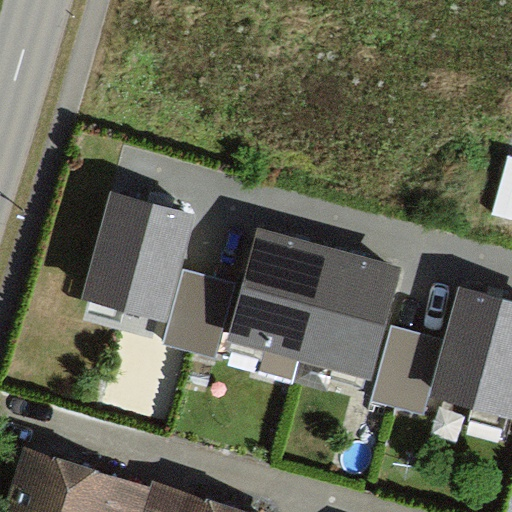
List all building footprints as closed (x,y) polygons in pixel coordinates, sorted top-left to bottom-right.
[(511,151),(495,212),(511,216),(511,151)] [(164,192),(108,178),(82,283),(168,304),(193,199),(164,192)] [(303,226),(259,214),(228,327),(263,337),(255,365),(325,384),(333,356),(374,367),(405,254),(360,242),(303,226)] [(164,337),(213,351),(234,278),(185,264),(164,337)] [(511,284),(502,282),(458,271),(432,380),(511,398),(511,284)] [(391,319),(371,396),(420,408),(440,332),(391,319)] [(81,467),(25,450),(6,511),(143,511),(151,488),(81,467)] [(151,488),(143,511),(246,511),(230,506),(153,482),(151,488)]
